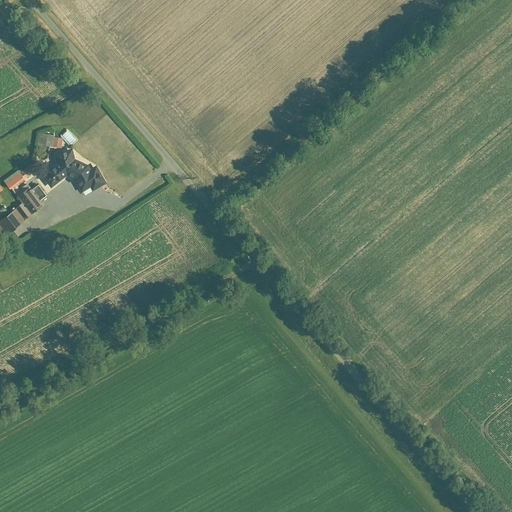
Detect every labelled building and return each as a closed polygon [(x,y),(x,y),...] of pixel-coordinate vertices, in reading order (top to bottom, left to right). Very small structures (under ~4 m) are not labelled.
[(55,140),(54,149),(62,150),(63,140),(55,140)] [(18,148),(22,153),(30,146),(26,141),(18,148)] [(32,166),(19,176),(17,173),(4,184),(10,192),(36,172),(32,166)] [(68,178),(50,192),(79,230),(97,216),(68,178)] [(29,192),(17,201),(28,217),(40,208),(29,192)] [(14,214),(0,223),(0,227),(7,236),(22,225),(14,214)]
